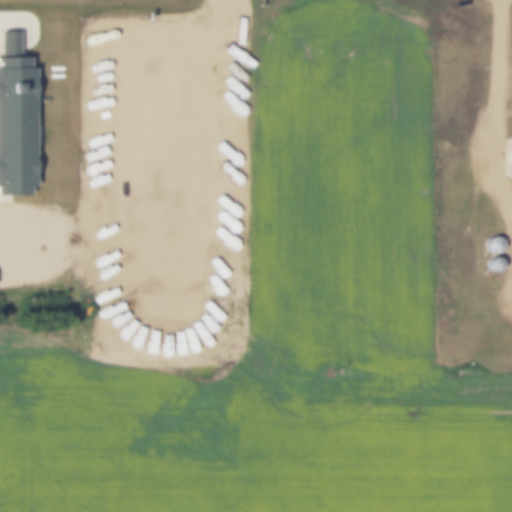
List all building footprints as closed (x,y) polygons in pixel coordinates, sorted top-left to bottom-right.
[(0,32),(14,32),(14,57),(23,57),(23,68),(27,68),(27,187),(23,187),(23,195),(0,195),(0,32)] [(437,65),(406,65),(406,112),(437,112),(437,65)] [(329,172),(334,168),(349,190),(372,175),(354,149),(343,156),(338,148),(321,160),(329,172)] [(470,162),(437,162),(437,195),(470,195),(470,162)] [(489,254),(494,253),(497,250),(498,245),(497,241),(494,237),(489,236),(485,237),(482,241),(480,245),(482,250),(485,253),(489,254)] [(488,276),(493,275),(496,271),(497,267),(496,262),(493,259),(488,258),(484,259),(480,262),(479,267),(480,271),(484,275),(488,276)]
